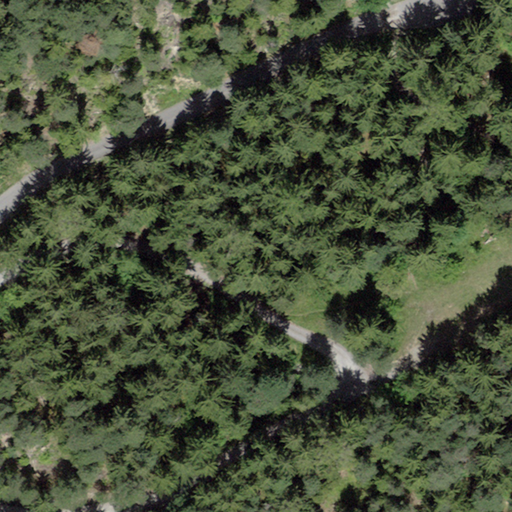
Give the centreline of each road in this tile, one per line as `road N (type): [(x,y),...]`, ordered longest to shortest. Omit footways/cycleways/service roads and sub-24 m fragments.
road 1 (track): [(0,283),(84,239),(154,252),(328,347),(353,377),(347,394),(248,441),(179,490),(101,511)]
road 2 (unclassified): [(437,0),(58,173),(0,213)]
road 3 (track): [(353,377),(413,355),(511,300)]
